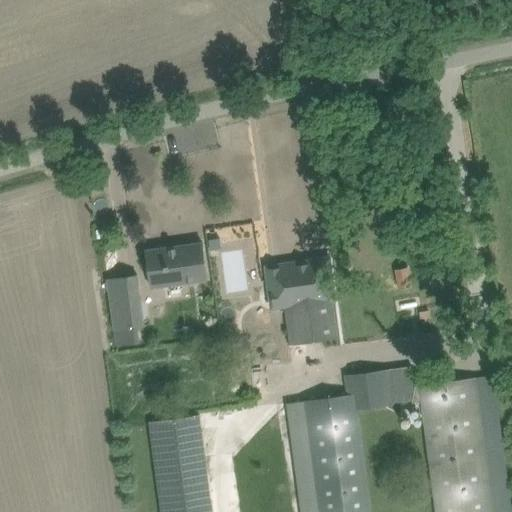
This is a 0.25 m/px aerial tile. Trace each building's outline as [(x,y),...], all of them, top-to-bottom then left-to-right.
[(220,238),(209,240),(210,250),(221,248),(220,238)] [(145,252),(150,288),(208,280),(203,244),(145,252)] [(272,309),(284,308),(290,346),(339,339),(334,300),(335,300),(329,259),(266,268),(272,309)] [(407,267),(395,270),(399,289),(411,287),(407,267)] [(138,274),(107,278),(111,306),(142,302),(138,274)] [(429,310),(419,311),(420,319),(430,317),(429,310)] [(135,327),(114,330),(116,346),(137,343),(135,327)] [(416,387),(414,367),(388,370),(345,375),(348,395),(289,403),(303,511),(492,511),(475,378),(416,387)] [(212,511),(200,415),(150,421),(162,511),(212,511)]
